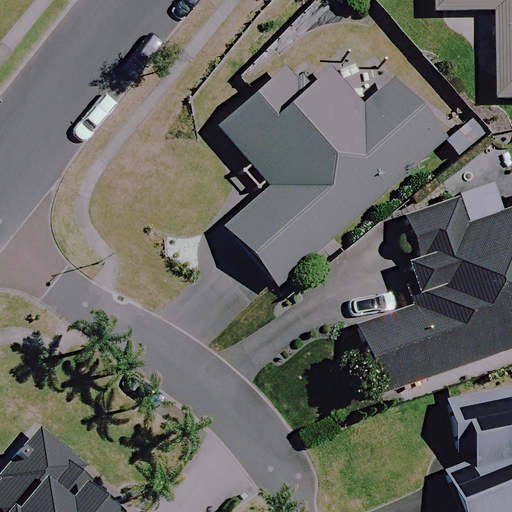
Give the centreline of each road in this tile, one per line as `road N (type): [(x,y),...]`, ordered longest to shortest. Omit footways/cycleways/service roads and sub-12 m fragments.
road 1 (residential): [(0,231),(220,396),(293,487),(303,511)]
road 2 (residential): [(142,0),(0,174)]
